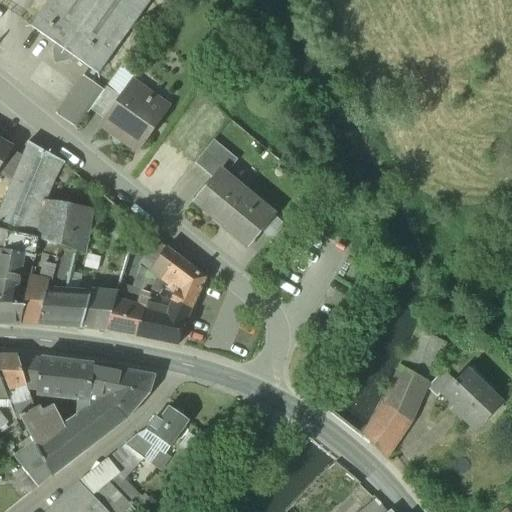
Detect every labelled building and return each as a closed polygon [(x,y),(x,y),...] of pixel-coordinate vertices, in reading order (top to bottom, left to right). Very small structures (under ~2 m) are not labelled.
[(51,0),(32,28),(99,75),(152,0),(51,0)] [(84,77),(57,115),(78,130),(91,111),(105,91),(84,77)] [(154,97),(133,83),(122,98),(106,121),(118,130),(114,135),(130,146),(135,139),(143,145),(165,115),(149,104),(154,97)] [(105,91),(91,111),(106,121),(122,98),(107,88),(105,91)] [(215,141),(196,164),(215,180),(221,172),(222,173),(235,158),(215,141)] [(12,150),(0,142),(0,170),(11,151),(12,150)] [(63,164),(28,144),(23,157),(23,158),(12,183),(0,211),(0,252),(21,257),(35,260),(36,254),(39,241),(38,241),(45,202),(55,178),(63,164)] [(11,151),(0,170),(0,175),(12,183),(23,158),(11,151)] [(222,173),(221,172),(215,180),(196,203),(249,246),(274,216),(222,173)] [(91,210),(45,202),(38,241),(39,241),(59,247),(75,253),(79,234),(86,236),(92,211),(91,210)] [(59,247),(39,241),(36,254),(49,258),(47,266),(53,268),(59,247)] [(157,242),(145,258),(141,267),(133,289),(142,293),(150,296),(152,291),(157,279),(157,277),(150,273),(166,249),(157,242)] [(53,268),(38,326),(76,328),(106,332),(115,301),(116,297),(108,295),(65,293),(75,253),(59,247),(53,268)] [(166,249),(150,273),(157,277),(157,279),(162,281),(177,258),(166,249)] [(21,257),(0,252),(0,324),(7,325),(11,306),(21,257)] [(118,264),(108,295),(117,295),(120,285),(125,269),(118,264)] [(184,264),(168,289),(168,290),(176,296),(168,311),(147,305),(135,338),(177,347),(183,323),(185,324),(205,280),(184,264)] [(47,266),(44,265),(40,280),(30,278),(24,307),(20,325),(38,326),(53,268),(47,266)] [(162,281),(157,279),(152,291),(156,293),(162,281)] [(133,289),(120,285),(117,295),(116,297),(115,301),(128,303),(137,306),(142,293),(133,289)] [(128,303),(115,301),(106,332),(135,338),(147,305),(150,296),(142,293),(137,306),(128,303)] [(24,307),(11,306),(7,325),(20,325),(24,307)] [(445,345),(417,331),(400,366),(428,382),(445,345)] [(16,356),(0,356),(0,378),(5,391),(25,386),(23,378),(16,357),(16,356)] [(28,358),(16,357),(23,378),(26,375),(28,358)] [(93,366),(28,358),(26,375),(23,378),(25,386),(27,392),(36,394),(36,395),(79,401),(89,402),(93,366)] [(153,377),(93,366),(89,402),(79,401),(77,418),(125,421),(147,394),(153,377)] [(428,382),(400,366),(385,403),(363,435),(385,459),(410,423),(428,382)] [(497,400),(467,370),(454,382),(452,380),(439,393),(440,394),(463,416),(461,419),(474,432),(489,417),(485,412),(497,400)] [(443,371),(426,388),(436,398),(440,394),(439,393),(452,380),(443,371)] [(173,412),(168,409),(157,425),(153,422),(146,432),(170,449),(188,423),(183,419),(183,415),(177,410),(173,412)] [(37,415),(34,411),(20,418),(34,445),(48,436),(45,431),(42,425),(37,415)] [(41,413),(37,415),(42,425),(47,423),(41,413)] [(125,421),(77,418),(55,431),(48,436),(34,445),(39,454),(51,477),(125,421)] [(53,426),(45,431),(48,436),(55,431),(53,426)] [(170,449),(146,432),(138,436),(153,447),(143,459),(144,460),(150,466),(160,452),(165,455),(170,449)] [(153,447),(138,436),(125,446),(143,459),(153,447)] [(143,459),(125,446),(108,460),(117,474),(123,483),(124,482),(144,460),(143,459)] [(160,452),(150,466),(159,472),(169,458),(165,455),(160,452)] [(51,477),(39,454),(23,467),(39,487),(51,477)] [(123,483),(117,474),(106,484),(131,508),(138,502),(140,498),(124,482),(123,483)] [(106,511),(92,498),(79,483),(44,511),(106,511)] [(126,511),(131,508),(106,484),(101,489),(124,511),(126,511)] [(124,511),(101,489),(92,498),(106,511),(124,511)]
